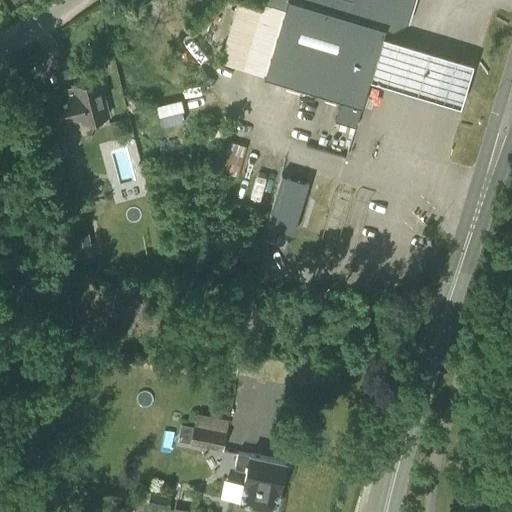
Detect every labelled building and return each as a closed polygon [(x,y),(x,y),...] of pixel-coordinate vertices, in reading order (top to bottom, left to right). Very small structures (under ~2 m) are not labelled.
[(264,2),(258,0),(237,0),(219,59),(263,74),(284,8),(264,2)] [(392,30),(407,22),(413,0),(265,0),(264,2),(284,8),(263,74),(263,76),(340,99),(333,120),(355,126),(368,84),(367,84),(369,76),(381,35),(384,27),(392,30)] [(381,35),(369,76),(444,99),(460,104),(472,61),(456,57),(381,35)] [(82,121),(108,115),(98,78),(72,84),(74,93),(65,95),(52,98),(59,123),(81,117),(82,121)] [(223,131),(211,127),(206,143),(217,147),(223,131)] [(222,153),(217,169),(237,175),(246,146),(226,140),(222,153)] [(122,186),(141,179),(128,143),(108,150),(122,186)] [(293,233),(308,182),(281,174),(271,207),(265,225),(293,233)] [(80,262),(93,259),(88,234),(75,237),(80,262)] [(34,394),(8,401),(9,404),(21,446),(46,438),(34,394)] [(223,449),(229,418),(196,411),(193,425),(180,423),(177,439),(223,449)] [(276,508),(286,462),(237,451),(233,467),(248,470),(242,500),(276,508)] [(168,509),(171,495),(151,491),(148,505),(168,509)]
